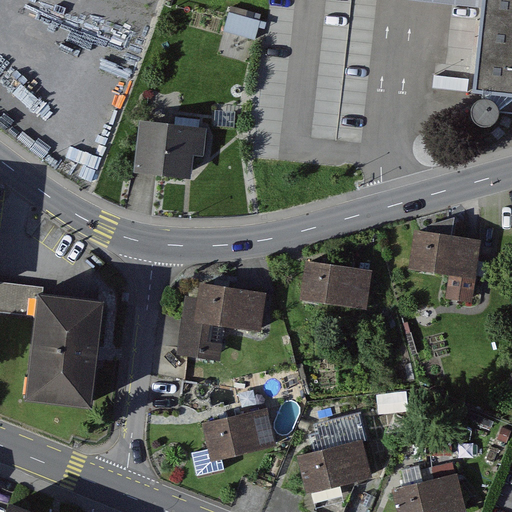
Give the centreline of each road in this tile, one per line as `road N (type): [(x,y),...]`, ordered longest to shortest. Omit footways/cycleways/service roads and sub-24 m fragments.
road 1 (tertiary): [(511,171),(265,240),(154,245)]
road 2 (residential): [(154,245),(119,492)]
road 3 (tertiary): [(154,245),(80,217),(0,160)]
road 4 (residential): [(119,492),(0,446)]
